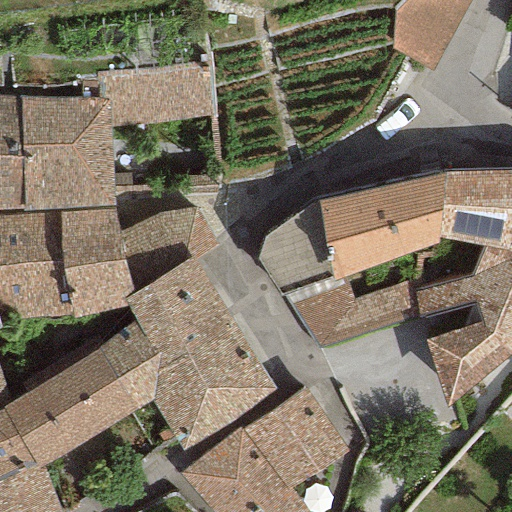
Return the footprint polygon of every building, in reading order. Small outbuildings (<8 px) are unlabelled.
[(464,0),(399,0),(392,7),(394,39),(409,47),(433,60),(464,0)] [(206,60),(92,71),(96,100),(17,97),(22,211),(112,203),(108,128),(210,117),(206,60)] [(17,97),(0,95),(0,211),(22,211),(17,97)] [(511,170),(441,171),(438,236),(484,243),(469,276),(414,290),(418,319),(475,304),(481,320),(423,340),(445,408),(511,354),(511,170)] [(437,244),(438,236),(441,171),(318,199),(332,280),(345,275),(437,244)] [(278,296),(282,293),(332,280),(318,199),(263,239),(255,260),(278,296)] [(156,212),(118,232),(131,293),(192,256),(195,262),(216,246),(194,206),(156,212)] [(0,215),(0,320),(73,318),(126,306),(122,300),(131,293),(118,232),(113,210),(58,214),(0,215)] [(180,452),(275,390),(195,262),(192,256),(131,293),(122,300),(126,306),(134,324),(98,351),(137,412),(150,401),(180,452)] [(414,290),(410,281),(353,298),(345,275),(332,280),(282,293),(317,346),(418,319),(414,290)] [(40,467),(137,412),(98,351),(10,405),(2,411),(0,411),(0,477),(32,460),(40,467)] [(0,411),(2,411),(10,405),(0,375),(0,411)] [(288,493),(345,451),(304,387),(241,432),(288,493)] [(303,511),(288,493),(241,432),(237,428),(179,474),(214,511),(303,511)] [(57,511),(40,467),(32,460),(0,477),(0,511),(57,511)]
